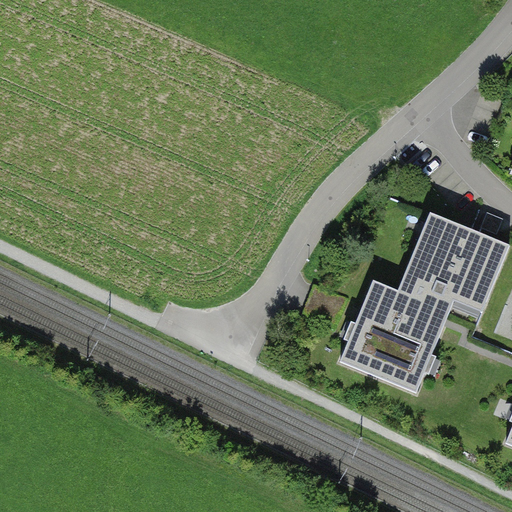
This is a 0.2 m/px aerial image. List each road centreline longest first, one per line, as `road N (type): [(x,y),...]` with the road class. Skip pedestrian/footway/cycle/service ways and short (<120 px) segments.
road 1 (track): [(511,495),(0,244)]
road 2 (motorway): [(470,0),(501,360),(498,511)]
road 3 (residential): [(428,112),(361,159),(217,352)]
road 4 (residential): [(511,12),(428,112)]
road 5 (residential): [(428,112),(460,162),(511,204)]
